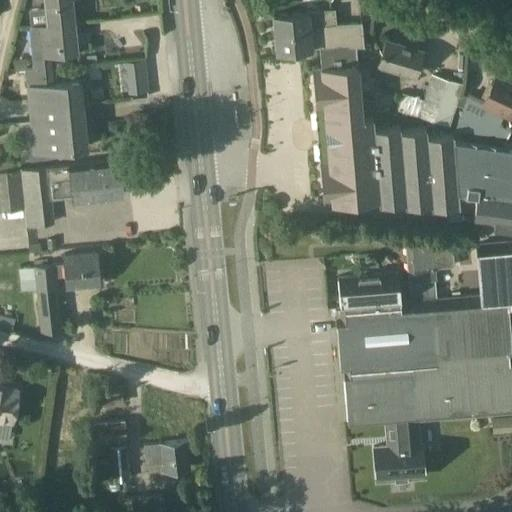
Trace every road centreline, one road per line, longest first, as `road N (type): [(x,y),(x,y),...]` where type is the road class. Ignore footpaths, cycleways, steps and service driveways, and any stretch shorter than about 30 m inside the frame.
road 1 (primary): [(239,511),(185,0)]
road 2 (track): [(392,0),(511,54)]
